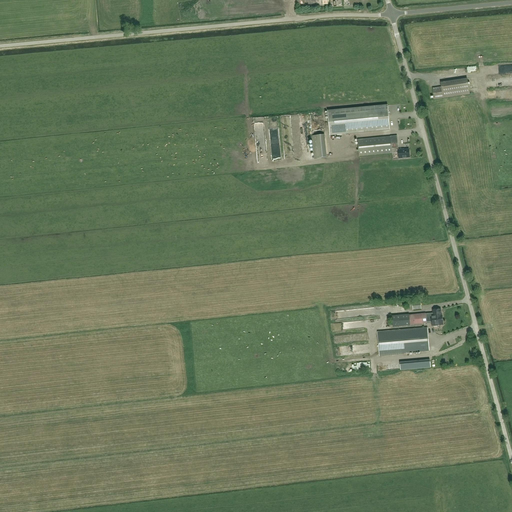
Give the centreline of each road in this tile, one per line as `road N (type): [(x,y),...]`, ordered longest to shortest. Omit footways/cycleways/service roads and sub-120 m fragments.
road 1 (unclassified): [(511,458),(391,13)]
road 2 (unclassified): [(0,45),(391,13)]
road 3 (unclassified): [(391,13),(511,3)]
